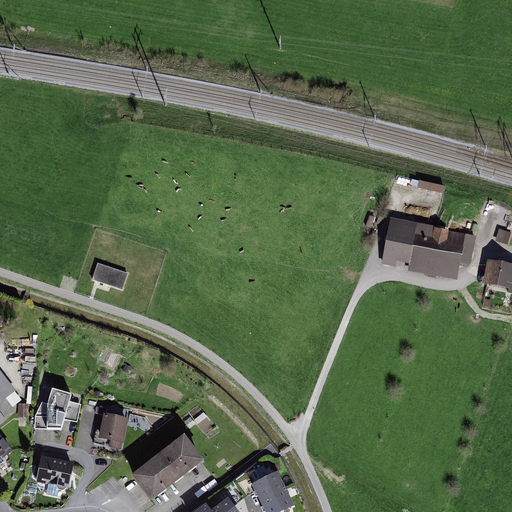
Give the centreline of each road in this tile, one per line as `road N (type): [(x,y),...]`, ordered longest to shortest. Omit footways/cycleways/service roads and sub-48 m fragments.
road 1 (residential): [(0,271),(157,323),(225,364),(277,415),(327,511)]
road 2 (track): [(296,444),(367,281),(387,274),(459,283),(487,255),(511,254)]
